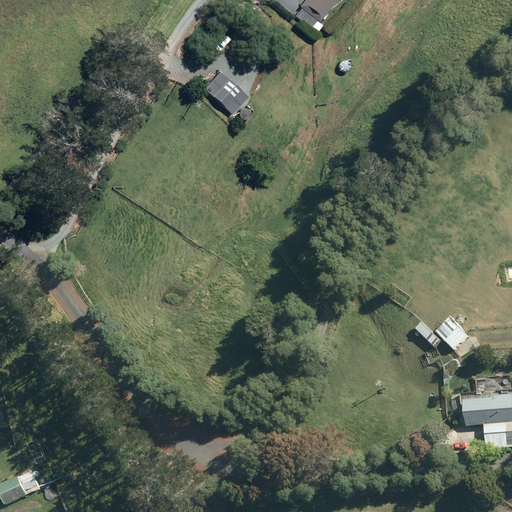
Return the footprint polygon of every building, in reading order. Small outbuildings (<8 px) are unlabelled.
[(321,22),(336,0),(301,0),(298,5),(321,22)] [(247,99),(227,83),(214,99),(234,115),(247,99)] [(471,338),(452,318),(437,333),(456,353),(471,338)] [(444,343),(425,323),(418,330),(437,350),(444,343)] [(511,397),(466,400),(468,427),(487,426),(488,450),(511,448),(511,436),(510,436),(510,425),(511,424),(511,397)] [(35,474),(0,488),(0,491),(7,508),(43,492),(35,474)]
